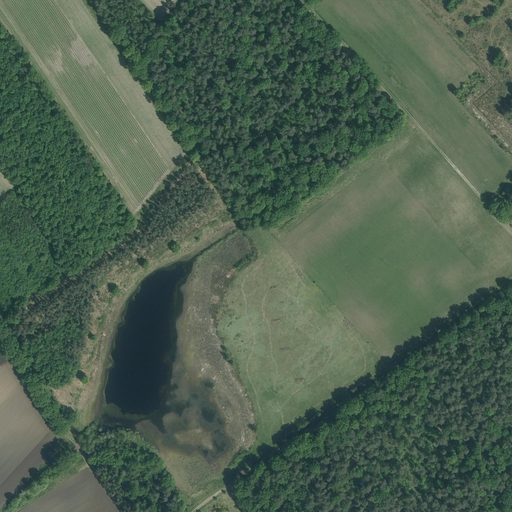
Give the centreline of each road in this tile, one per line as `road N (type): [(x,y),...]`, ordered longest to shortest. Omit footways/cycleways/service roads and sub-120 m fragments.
road 1 (track): [(229,484),(511,283)]
road 2 (track): [(511,229),(300,0)]
road 3 (track): [(122,511),(0,310)]
